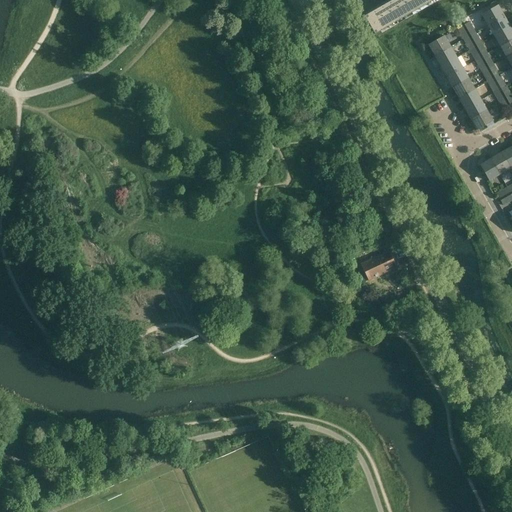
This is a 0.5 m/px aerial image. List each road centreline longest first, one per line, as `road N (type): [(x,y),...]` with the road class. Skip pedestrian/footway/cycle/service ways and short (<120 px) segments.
road 1 (unclassified): [(511,458),(298,0)]
road 2 (residential): [(511,125),(461,159),(511,248)]
